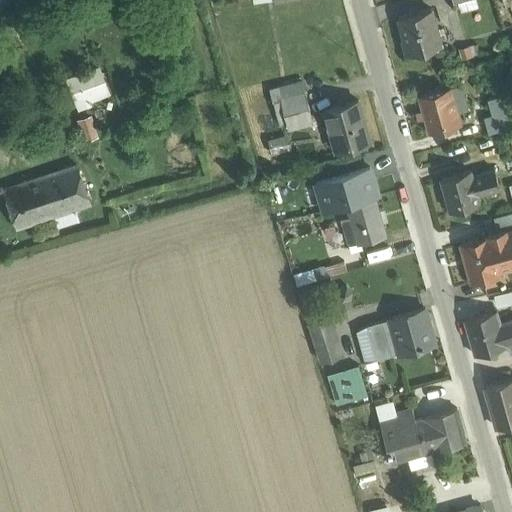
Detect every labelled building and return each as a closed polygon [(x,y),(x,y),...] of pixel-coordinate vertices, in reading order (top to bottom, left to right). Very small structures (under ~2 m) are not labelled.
[(431,8),(398,17),(404,39),(402,39),(407,55),(442,45),(431,8)] [(105,67),(68,73),(74,104),(111,98),(105,67)] [(303,76),(268,87),(282,130),(316,119),(303,76)] [(451,86),(418,95),(429,133),(462,124),(458,111),(468,108),(461,84),(451,87),(451,86)] [(511,108),(508,93),(488,99),(492,114),(484,116),(489,133),(511,126),(511,108)] [(358,100),(324,109),(336,150),(370,140),(358,100)] [(84,139),(98,136),(91,113),(78,117),(84,139)] [(272,153),(293,147),(288,132),(268,138),(272,153)] [(338,165),(341,174),(375,161),(372,153),(338,165)] [(77,165),(5,190),(17,226),(89,202),(77,165)] [(324,210),(347,203),(346,203),(374,195),(378,194),(370,166),(316,182),(324,210)] [(470,169),(441,177),(451,211),(479,203),(477,195),(500,188),(495,169),(472,175),(470,169)] [(374,195),(346,203),(347,203),(351,218),(343,220),(350,244),(385,234),(374,195)] [(505,229),(488,234),(489,236),(460,243),(471,283),(501,274),(500,270),(511,267),(511,266),(511,229),(506,231),(505,229)] [(344,260),(324,266),(327,276),(347,270),(344,260)] [(511,288),(501,289),(501,303),(511,302),(511,288)] [(425,308),(368,324),(356,330),(366,362),(435,342),(425,308)] [(497,310),(465,319),(475,355),(507,346),(507,344),(511,342),(511,318),(500,322),(497,310)] [(331,316),(310,322),(322,360),(343,354),(331,316)] [(360,363),(325,371),(332,403),(367,395),(360,363)] [(511,379),(484,388),(495,426),(511,421),(511,379)] [(457,407),(415,419),(412,408),(395,413),(397,418),(380,422),(391,462),(466,441),(457,407)] [(391,511),(390,503),(369,508),(369,511),(391,511)]
